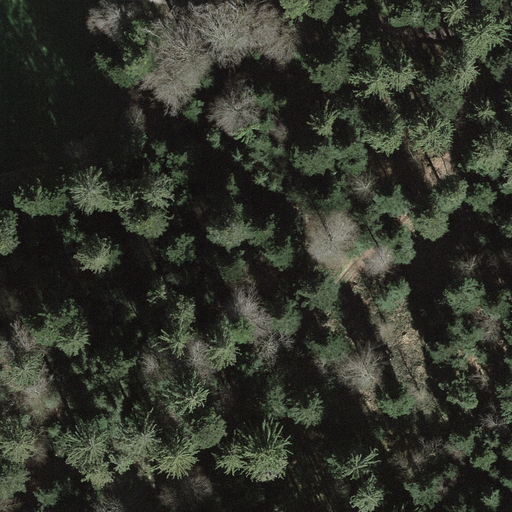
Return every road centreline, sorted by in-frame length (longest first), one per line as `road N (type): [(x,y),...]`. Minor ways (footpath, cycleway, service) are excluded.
road 1 (track): [(507,43),(506,80),(335,288),(122,511)]
road 2 (track): [(232,0),(511,40)]
